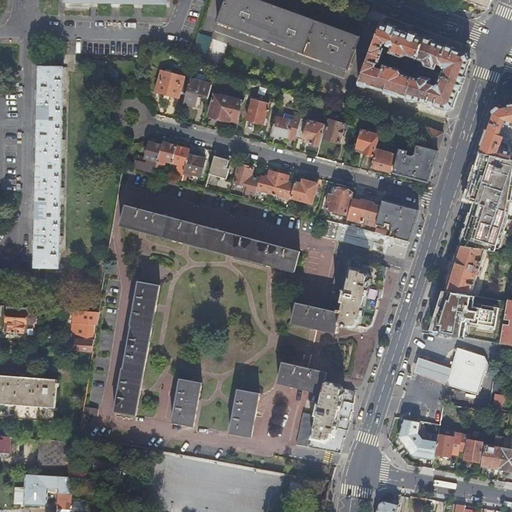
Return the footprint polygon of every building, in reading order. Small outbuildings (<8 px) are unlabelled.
[(305,53),(346,69),(359,35),(262,0),(223,0),(216,20),(295,50),(299,51),(299,52),(304,54),(305,53)] [(423,37),(380,21),(369,51),(381,55),(384,47),(381,47),(383,42),(386,43),(385,45),(390,46),(388,51),(400,55),(404,55),(405,54),(415,57),(423,37)] [(217,25),(215,30),(240,39),(241,34),(217,25)] [(211,33),(197,28),(188,53),(202,58),(211,33)] [(464,73),(469,59),(468,55),(466,52),(423,37),(415,57),(422,60),(424,64),(434,68),(436,63),(440,64),(442,68),(440,75),(461,82),(464,73)] [(381,55),(369,51),(357,82),(405,97),(411,75),(401,72),(402,71),(400,68),(383,63),(381,68),(376,66),(376,64),(378,64),(381,55)] [(38,122),(38,143),(64,142),(64,136),(61,136),(62,99),(65,99),(65,92),(66,92),(66,66),(55,66),(55,63),(52,63),(52,66),(39,66),(38,114),(38,122)] [(176,97),(178,90),(182,76),(159,70),(153,91),(176,97)] [(452,106),(461,82),(440,75),(437,82),(434,84),(429,82),(431,77),(422,74),(417,77),(411,75),(405,97),(445,109),(452,106)] [(185,92),(188,78),(182,76),(178,90),(185,92)] [(206,98),(210,84),(188,78),(185,92),(182,102),(193,105),(196,95),(206,98)] [(230,116),(237,118),(242,100),(219,94),(218,96),(212,95),(207,115),(228,120),(230,116)] [(262,123),(267,103),(250,99),(245,118),(262,123)] [(511,129),(511,104),(499,107),(494,108),(478,152),(510,159),(511,149),(511,143),(511,134),(511,130),(511,129)] [(355,113),(356,109),(349,107),(344,123),(328,118),(322,137),(338,142),(340,134),(344,135),(347,125),(351,126),(355,113)] [(291,120),(274,116),(269,134),(277,136),(278,135),(294,139),(294,137),(300,117),(301,112),(294,110),(291,120)] [(380,128),(383,115),(378,113),(375,126),(380,128)] [(317,145),(324,124),(300,117),(294,137),(307,141),(307,142),(317,145)] [(426,127),(406,121),(402,135),(422,141),(426,127)] [(443,132),(426,127),(422,141),(438,146),(443,132)] [(374,148),(378,133),(360,128),(354,150),(372,156),(374,148)] [(136,153),(133,168),(153,173),(155,167),(161,145),(148,141),(144,155),(136,153)] [(64,142),(38,143),(37,163),(37,171),(36,211),(36,219),(35,267),(47,267),(47,270),(51,270),(51,267),(58,267),(59,244),(61,244),(62,236),(59,236),(60,195),(63,195),(63,188),(60,188),(61,146),(64,146),(64,142)] [(170,162),(175,146),(162,142),(161,145),(155,167),(160,169),(162,163),(164,164),(165,160),(170,162)] [(406,150),(398,148),(395,158),(393,162),(391,171),(426,180),(437,149),(415,144),(413,153),(410,155),(405,153),(406,150)] [(189,149),(175,146),(170,162),(176,163),(175,167),(178,167),(176,173),(182,175),(183,171),(188,154),(189,149)] [(392,153),(374,148),(372,156),(369,165),(388,170),(390,161),(392,157),(392,153)] [(473,201),(473,202),(460,244),(485,248),(495,250),(505,218),(511,219),(511,196),(508,196),(510,183),(511,173),(511,159),(510,159),(478,152),(471,175),(467,189),(469,189),(466,198),(473,201)] [(204,158),(188,154),(183,171),(199,175),(204,158)] [(213,155),(208,173),(225,178),(228,168),(226,167),(228,159),(213,155)] [(232,181),(240,183),(240,191),(254,195),(254,194),(255,189),(259,177),(250,175),(252,167),(237,163),(232,181)] [(261,190),(272,193),(278,172),(269,170),(267,177),(259,175),(259,177),(255,189),(261,190)] [(278,172),(272,193),(289,198),(290,197),(293,184),(286,182),(287,175),(278,172)] [(294,181),(293,184),(290,197),(312,202),(317,183),(302,179),(301,182),(294,181)] [(346,214),(352,192),(334,188),(332,195),(329,194),(325,208),(346,214)] [(352,198),(346,218),(361,221),(366,202),(360,200),(352,198)] [(390,230),(389,235),(407,240),(417,209),(382,200),(381,206),(376,224),(384,226),(385,222),(390,223),(391,226),(388,228),(388,230),(390,230)] [(366,202),(361,221),(376,225),(376,224),(381,206),(373,204),(366,202)] [(228,254),(294,271),(299,251),(125,205),(120,225),(144,231),(146,232),(184,242),(188,243),(191,244),(228,254)] [(389,235),(324,218),(320,235),(382,251),(383,248),(386,249),(386,252),(402,256),(407,240),(389,235)] [(459,244),(445,289),(470,293),(485,248),(460,244),(459,244)] [(379,280),(382,265),(338,254),(331,286),(342,288),(339,301),(341,301),(340,309),(340,310),(339,311),(337,324),(353,327),(358,325),(366,327),(371,324),(376,308),(375,307),(377,298),(378,297),(379,289),(380,281),(379,280)] [(138,279),(130,322),(131,322),(122,366),(113,409),(135,413),(160,283),(138,279)] [(470,293),(445,289),(432,330),(463,336),(466,320),(494,325),(498,306),(481,303),(481,306),(472,305),(474,294),(470,293)] [(503,322),(500,342),(511,344),(511,298),(508,298),(507,299),(504,318),(509,318),(509,323),(503,322)] [(335,330),(337,324),(339,311),(295,302),(291,322),(335,332),(335,330)] [(27,307),(5,305),(4,321),(8,321),(7,331),(22,332),(22,327),(25,327),(25,323),(30,323),(34,321),(34,316),(31,313),(26,312),(27,307)] [(96,324),(98,312),(78,310),(77,323),(72,322),(71,337),(70,348),(70,349),(92,351),(96,324)] [(478,394),(480,385),(488,362),(485,355),(457,347),(453,361),(448,378),(448,379),(448,380),(449,385),(478,394)] [(448,378),(453,361),(420,351),(414,372),(447,382),(448,380),(448,379),(448,378)] [(324,379),(325,373),(326,371),(282,361),(277,381),(321,392),(324,379)] [(13,402),(13,404),(38,406),(38,404),(46,404),(46,407),(55,407),(56,386),(58,386),(58,382),(56,382),(57,379),(0,374),(0,403),(5,404),(5,401),(13,402)] [(192,424),(201,381),(179,376),(170,420),(192,424)] [(339,452),(349,421),(348,420),(350,411),(352,411),(354,394),(352,390),(343,388),(340,383),(324,379),(321,392),(321,393),(320,393),(318,401),(316,401),(313,413),(302,411),(295,443),(339,452)] [(250,435),(258,392),(237,388),(233,406),(228,431),(250,435)] [(493,407),(501,409),(503,396),(495,394),(493,407)] [(83,404),(82,412),(95,414),(96,407),(83,404)] [(267,435),(288,441),(295,416),(275,410),(267,435)] [(435,453),(437,439),(423,437),(419,431),(421,420),(404,417),(399,435),(413,455),(434,459),(435,453)] [(437,439),(435,453),(450,455),(450,452),(458,453),(458,450),(461,433),(454,432),(453,436),(438,434),(437,439)] [(461,433),(458,450),(466,451),(465,458),(480,460),(483,442),(470,439),(470,434),(461,433)] [(9,445),(10,436),(0,435),(0,455),(1,455),(5,456),(8,454),(8,451),(10,451),(10,445),(9,445)] [(511,468),(511,449),(509,449),(511,438),(505,437),(503,444),(499,467),(511,468)] [(38,473),(63,474),(66,440),(41,438),(38,473)] [(486,445),(483,464),(487,465),(499,467),(503,444),(501,443),(501,442),(494,441),(493,446),(486,445)] [(67,464),(74,465),(75,461),(74,461),(75,455),(71,455),(71,453),(66,453),(65,461),(68,462),(67,464)] [(55,511),(68,511),(73,475),(66,474),(63,474),(38,473),(24,473),(23,503),(45,504),(47,489),(56,489),(55,511)] [(73,502),(74,510),(82,510),(82,501),(73,502)] [(377,503),(374,511),(395,511),(397,505),(382,501),(377,503)]
